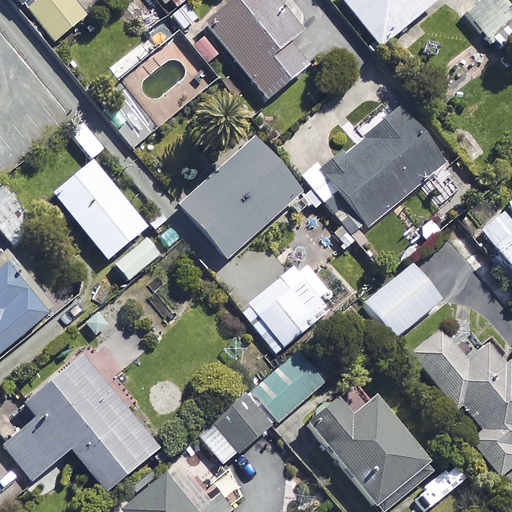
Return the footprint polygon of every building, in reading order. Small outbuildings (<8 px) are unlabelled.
[(12,0),(50,42),(87,11),(77,0),(12,0)] [(159,23),(139,0),(122,0),(109,12),(120,25),(130,16),(146,34),(159,23)] [(283,43),(297,31),(270,0),(229,0),(200,24),(261,100),(303,66),(283,43)] [(432,0),(336,0),(377,48),(432,0)] [(511,32),(511,21),(494,0),(477,0),(461,13),(491,49),(511,32)] [(182,2),(166,16),(180,33),(197,19),(182,2)] [(439,165),(391,110),(316,173),(363,229),(439,165)] [(295,195),(246,141),(173,207),(222,261),(295,195)] [(140,230),(86,163),(47,195),(102,262),(140,230)] [(31,234),(0,190),(0,237),(9,250),(31,234)] [(507,223),(497,212),(475,230),(485,243),(482,245),(511,281),(511,224),(509,221),(507,223)] [(266,237),(278,251),(297,235),(285,221),(266,237)] [(155,259),(141,241),(110,266),(124,283),(155,259)] [(0,346),(59,299),(18,250),(7,259),(0,250),(0,346)] [(368,273),(353,256),(332,274),(347,291),(368,273)] [(329,296),(298,261),(244,309),(276,344),(329,296)] [(435,302),(405,266),(359,305),(389,340),(435,302)] [(460,363),(434,331),(404,356),(451,412),(456,407),(477,431),(464,442),(495,478),(511,464),(511,450),(510,448),(511,446),(511,372),(503,362),(499,365),(482,345),(460,363)] [(152,450),(77,356),(18,403),(33,422),(0,448),(28,483),(66,452),(100,493),(152,450)] [(249,395),(272,423),(317,385),(294,357),(249,395)] [(194,439),(218,468),(267,426),(242,397),(194,439)] [(346,417),(332,400),(302,425),(374,511),(379,511),(416,481),(404,467),(416,458),(367,400),(346,417)] [(222,511),(236,501),(192,447),(115,510),(116,511),(222,511)] [(459,480),(449,467),(420,490),(430,503),(459,480)]
